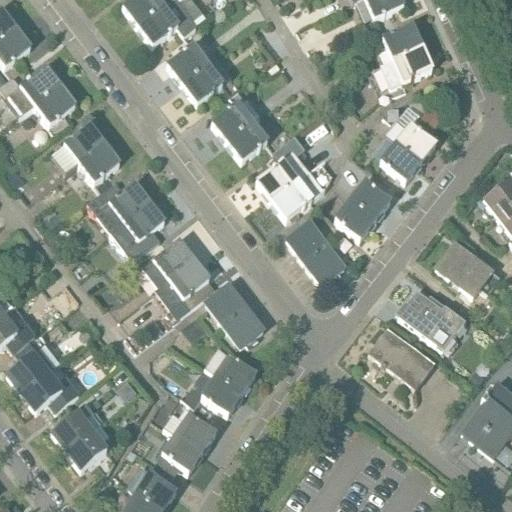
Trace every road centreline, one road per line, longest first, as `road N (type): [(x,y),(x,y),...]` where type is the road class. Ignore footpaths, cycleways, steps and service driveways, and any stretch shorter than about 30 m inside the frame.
road 1 (residential): [(321,354),(50,0)]
road 2 (residential): [(321,354),(497,123)]
road 3 (residential): [(501,511),(337,381),(321,354)]
road 4 (residential): [(213,511),(321,354)]
road 5 (residential): [(497,123),(433,0)]
